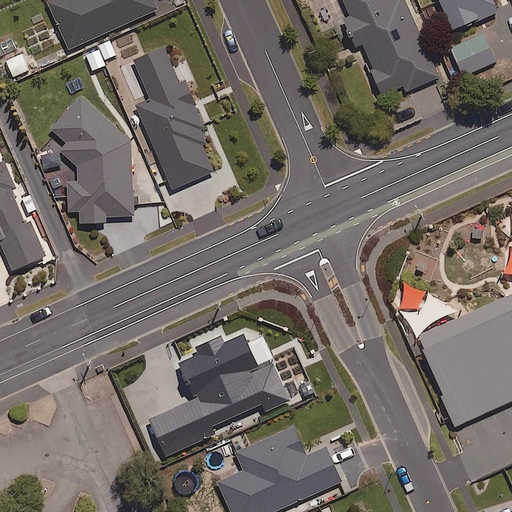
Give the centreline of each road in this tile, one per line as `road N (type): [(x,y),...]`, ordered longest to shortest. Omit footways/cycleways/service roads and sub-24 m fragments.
road 1 (secondary): [(0,358),(289,229)]
road 2 (residential): [(335,209),(243,0)]
road 3 (secondary): [(335,209),(511,130)]
road 4 (residential): [(321,215),(373,339),(374,379)]
road 5 (residential): [(374,379),(347,350),(289,229)]
road 6 (residential): [(430,511),(374,379)]
